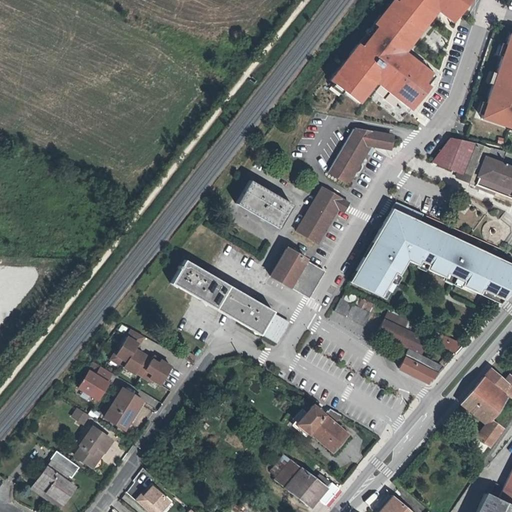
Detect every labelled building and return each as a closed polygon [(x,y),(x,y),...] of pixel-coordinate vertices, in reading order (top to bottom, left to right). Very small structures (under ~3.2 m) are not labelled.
[(410,109),(427,87),(422,83),(430,73),(421,66),(419,69),(410,63),(413,59),(403,52),(399,49),(410,36),(413,39),(426,23),(422,20),(433,7),(436,9),(452,22),(468,0),(397,0),(397,1),(394,0),(391,0),(373,23),(377,26),(361,46),(358,43),(329,80),(343,91),(341,93),(344,96),(346,93),(358,102),(374,81),(410,109)] [(422,20),(426,23),(436,9),(433,7),(422,20)] [(358,43),(361,46),(377,26),(373,23),(358,43)] [(511,34),(509,34),(480,118),(511,128),(511,34)] [(399,49),(403,52),(413,39),(410,36),(399,49)] [(410,63),(419,69),(421,66),(413,59),(410,63)] [(369,146),(389,149),(391,137),(352,130),(327,172),(346,184),(369,146)] [(433,161),(458,171),(463,173),(461,179),(474,184),(506,196),(511,198),(511,167),(500,163),(505,152),(488,147),(487,149),(474,144),(450,137),(433,161)] [(277,229),(290,205),(249,181),(235,204),(277,229)] [(322,188),(296,232),(316,244),(342,199),(322,188)] [(511,290),(511,288),(511,269),(499,263),(500,260),(484,252),(482,255),(466,248),(468,245),(451,237),(449,240),(434,233),(436,230),(419,222),(422,215),(421,214),(420,216),(412,212),(413,210),(410,209),(399,204),(395,202),(348,282),(380,297),(394,273),(399,275),(407,260),(418,265),(420,261),(427,264),(425,269),(445,278),(447,274),(463,281),(461,285),(480,294),(482,290),(502,300),(511,290)] [(451,237),(436,230),(434,233),(449,240),(451,237)] [(484,252),(468,245),(466,248),(482,255),(484,252)] [(305,259),(286,248),(269,276),(307,298),(324,271),(304,260),(305,259)] [(259,335),(260,333),(271,314),(272,312),(184,260),(170,283),(259,335)] [(511,265),(500,260),(499,263),(511,269),(511,265)] [(394,273),(380,297),(384,298),(399,275),(394,273)] [(447,274),(445,278),(461,285),(463,281),(447,274)] [(482,290),(480,294),(499,304),(502,300),(482,290)] [(345,291),(341,299),(352,304),(355,297),(356,296),(345,291)] [(373,306),(355,297),(352,304),(341,299),(339,298),(333,311),(363,326),(373,306)] [(408,349),(403,358),(436,374),(442,367),(419,355),(426,340),(454,353),(462,345),(429,330),(428,331),(387,312),(376,334),(408,349)] [(288,323),(271,314),(260,333),(276,343),(288,323)] [(142,336),(131,330),(126,338),(115,356),(126,362),(123,368),(134,374),(135,372),(141,376),(143,373),(149,376),(148,377),(151,379),(160,384),(170,365),(159,359),(157,362),(151,359),(149,361),(143,358),(145,355),(135,350),(134,349),(136,344),(138,345),(142,336)] [(186,351),(183,360),(191,363),(194,354),(186,351)] [(115,356),(114,355),(111,360),(123,368),(126,362),(115,356)] [(391,363),(393,358),(387,355),(384,360),(391,363)] [(428,384),(436,374),(403,358),(403,360),(398,369),(428,384)] [(103,369),(94,363),(78,388),(96,400),(112,374),(103,369)] [(496,411),(503,394),(507,386),(511,389),(511,377),(509,375),(503,381),(489,369),(459,404),(475,416),(486,403),(496,411)] [(511,399),(511,389),(507,386),(503,394),(511,399)] [(123,429),(129,420),(127,418),(139,400),(121,389),(104,417),(123,429)] [(127,418),(129,420),(131,421),(143,402),(139,400),(127,418)] [(489,420),(496,411),(486,403),(475,416),(484,424),(469,445),(482,454),(501,429),(489,420)] [(323,415),(321,413),(314,407),(311,405),(296,424),(307,433),(308,432),(334,454),(348,437),(332,423),(339,415),(329,409),(327,411),(326,411),(323,415)] [(316,405),(314,407),(321,413),(323,411),(316,405)] [(71,417),(74,418),(79,410),(77,408),(71,417)] [(88,416),(97,419),(99,411),(90,409),(88,416)] [(87,415),(79,410),(74,418),(82,424),(87,415)] [(74,456),(89,466),(96,457),(93,455),(96,450),(100,453),(109,440),(91,428),(79,446),(80,447),(74,456)] [(96,457),(89,466),(91,467),(100,453),(96,450),(93,455),(96,457)] [(44,466),(37,476),(41,480),(36,486),(54,499),(51,503),(58,508),(73,488),(60,478),(62,476),(65,478),(67,476),(70,478),(77,467),(56,452),(50,460),(45,467),(44,466)] [(274,479),(284,487),(299,469),(283,456),(271,471),(276,476),(274,479)] [(511,511),(511,468),(497,499),(485,493),(475,511),(511,511)] [(313,479),(299,469),(284,487),(309,507),(316,499),(324,505),(337,489),(318,474),(313,479)] [(41,480),(37,476),(29,487),(51,503),(54,499),(36,486),(41,480)] [(146,511),(160,511),(170,502),(150,484),(134,501),(146,511)] [(375,511),(380,511),(393,497),(390,495),(375,511)] [(410,511),(393,497),(380,511),(410,511)]
